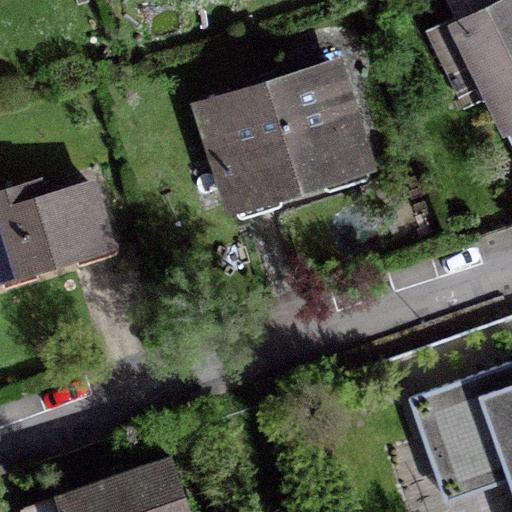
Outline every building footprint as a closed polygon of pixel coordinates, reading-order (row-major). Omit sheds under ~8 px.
[(494,94),(507,120),(511,116),(511,1),(461,27),(494,94)] [(482,100),(494,94),(461,27),(456,16),(427,30),(460,97),(477,88),(482,100)] [(334,64),(201,105),(233,204),(365,163),(334,64)] [(511,116),(507,120),(501,122),(511,144),(511,116)] [(0,192),(0,276),(109,243),(90,183),(41,198),(36,182),(0,192)] [(511,359),(408,397),(445,501),(508,479),(511,489),(511,359)] [(23,506),(25,511),(189,511),(170,455),(23,506)]
